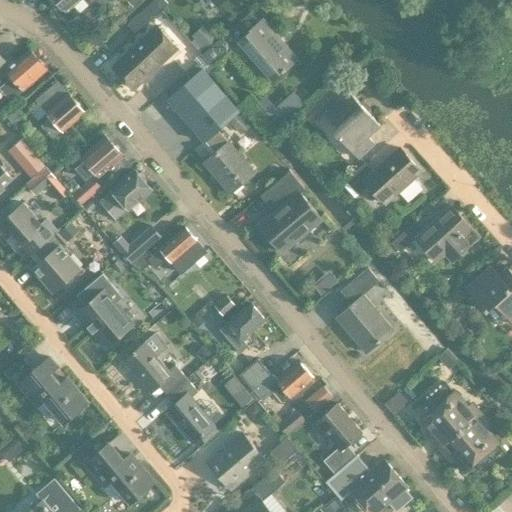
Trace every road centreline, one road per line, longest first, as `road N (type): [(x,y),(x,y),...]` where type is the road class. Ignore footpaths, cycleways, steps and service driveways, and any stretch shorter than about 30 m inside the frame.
road 1 (unclassified): [(458,511),(45,30),(0,6)]
road 2 (residential): [(173,511),(179,490),(0,276)]
road 3 (residential): [(511,243),(394,108)]
